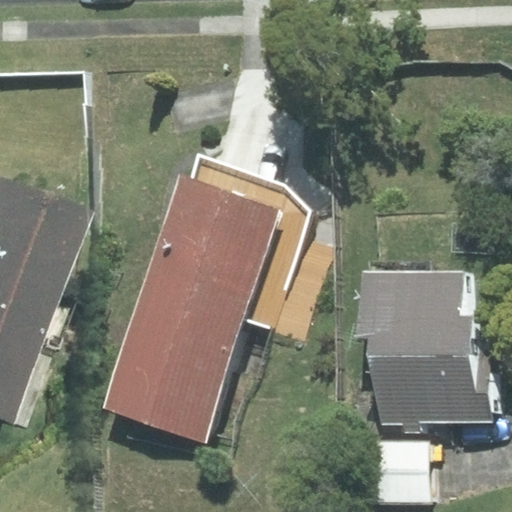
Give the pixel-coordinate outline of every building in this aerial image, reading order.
[(222,448),(308,214),(212,179),(126,412),(222,448)] [(0,426),(7,429),(81,219),(0,190),(0,426)] [(401,429),(511,426),(511,425),(511,371),(502,371),(501,321),(489,321),(488,276),(389,278),(390,346),(399,346),(401,429)] [(442,508),(445,444),(378,441),(375,505),(442,508)] [(448,453),(449,487),(509,485),(508,451),(448,453)]
